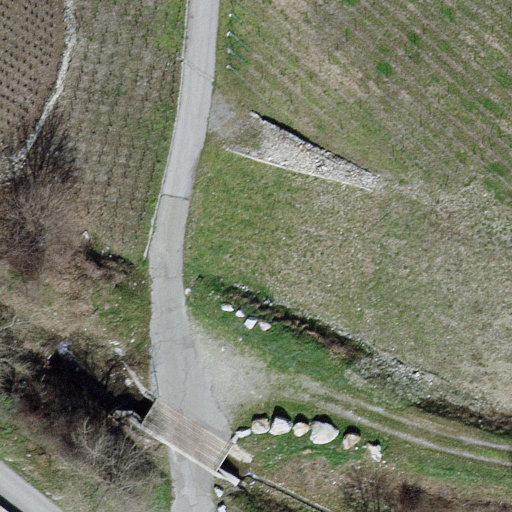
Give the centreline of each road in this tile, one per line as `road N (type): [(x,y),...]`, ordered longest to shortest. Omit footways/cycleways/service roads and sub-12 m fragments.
road 1 (track): [(203,0),(167,275),(194,511)]
road 2 (track): [(177,370),(221,369),(446,444),(511,456)]
